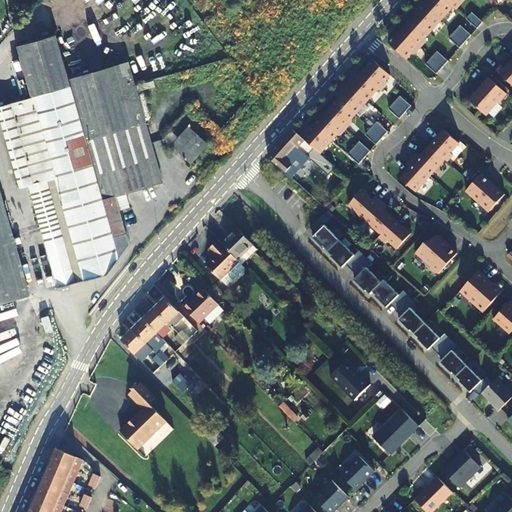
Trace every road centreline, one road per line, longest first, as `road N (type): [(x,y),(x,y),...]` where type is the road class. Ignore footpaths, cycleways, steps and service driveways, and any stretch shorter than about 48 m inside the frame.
road 1 (tertiary): [(237,169),(102,326),(7,511)]
road 2 (residential): [(237,169),(288,218),(304,250),(471,413)]
road 3 (residential): [(490,256),(378,171),(382,147),(429,93)]
road 4 (tertiary): [(358,35),(237,169)]
road 5 (residential): [(364,511),(471,413)]
